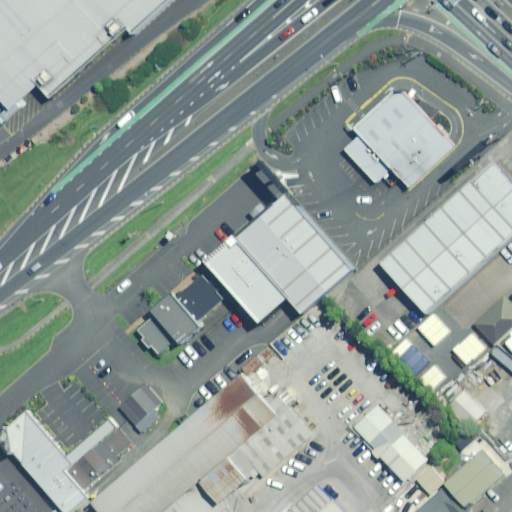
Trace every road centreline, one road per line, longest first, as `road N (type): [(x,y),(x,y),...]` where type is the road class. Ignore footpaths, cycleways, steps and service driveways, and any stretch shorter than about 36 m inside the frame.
road 1 (primary): [(342,29),(148,179),(68,218)]
road 2 (primary): [(68,218),(127,153),(306,0)]
road 3 (secondary): [(54,230),(87,164),(264,0)]
road 4 (secondary): [(511,86),(412,20),(393,16),(342,29)]
